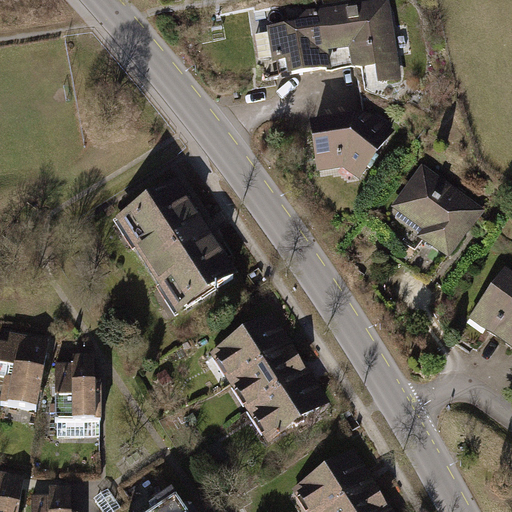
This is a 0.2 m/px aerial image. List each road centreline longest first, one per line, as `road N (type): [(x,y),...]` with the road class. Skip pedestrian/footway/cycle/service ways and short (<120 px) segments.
road 1 (residential): [(103,0),(267,199),(407,414)]
road 2 (track): [(121,19),(0,36)]
